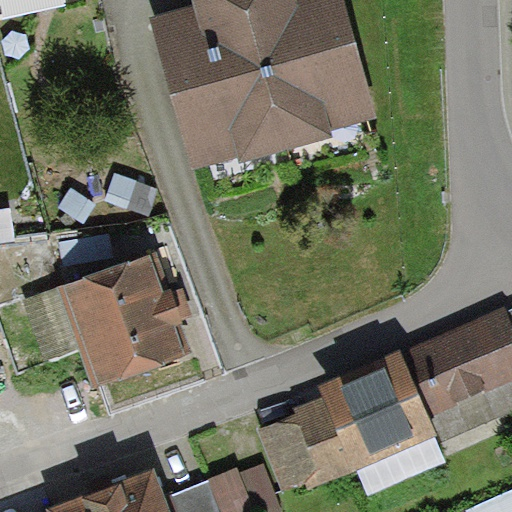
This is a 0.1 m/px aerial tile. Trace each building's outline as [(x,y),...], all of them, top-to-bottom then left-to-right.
[(338,0),(245,0),(145,31),(192,182),(378,124),(338,0)] [(10,214),(0,214),(0,255),(15,254),(10,214)] [(149,264),(55,301),(99,408),(192,370),(149,264)] [(397,363),(424,426),(511,387),(511,343),(501,318),(397,363)] [(318,407),(252,436),(284,509),(352,479),(361,499),(441,464),(424,426),(397,363),(314,400),(318,407)] [(271,511),(253,472),(231,483),(244,511),(271,511)] [(211,511),(201,487),(159,503),(149,478),(59,511),(211,511)]
